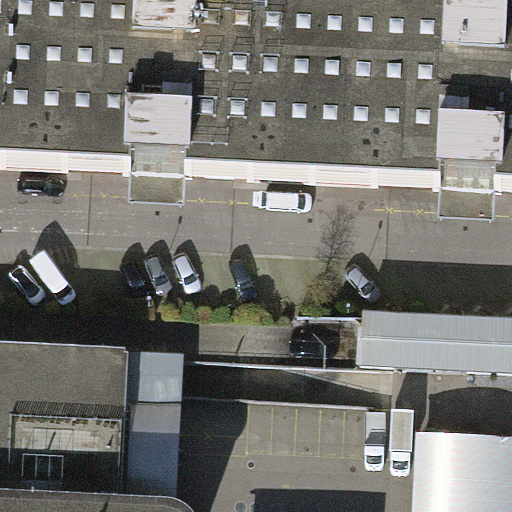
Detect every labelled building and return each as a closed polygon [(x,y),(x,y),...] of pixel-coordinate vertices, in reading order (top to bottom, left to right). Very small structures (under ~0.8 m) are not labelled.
[(323,0),(0,0),(0,172),(315,187),(323,0)] [(511,0),(323,0),(315,187),(511,196),(511,0)] [(511,330),(361,325),(359,374),(511,379),(511,330)] [(0,345),(0,511),(184,511),(170,507),(177,354),(0,345)] [(511,511),(511,439),(417,434),(412,511),(511,511)]
